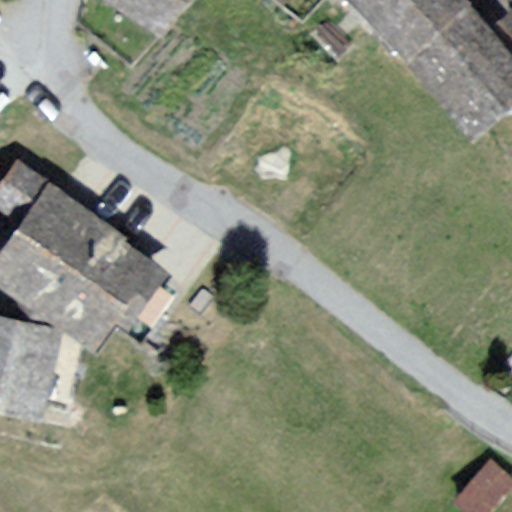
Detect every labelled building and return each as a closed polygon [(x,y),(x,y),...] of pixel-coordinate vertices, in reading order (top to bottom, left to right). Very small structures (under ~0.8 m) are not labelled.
[(121,0),(159,26),(176,0),(121,0)] [(478,122),(511,92),(511,58),(460,0),(363,0),(406,49),(411,45),(478,122)] [(0,208),(22,224),(0,255),(0,272),(97,341),(114,318),(125,326),(166,268),(17,163),(0,186),(0,208)] [(58,330),(0,316),(0,404),(38,413),(58,330)] [(480,511),(509,478),(490,462),(460,497),(477,511),(480,511)]
